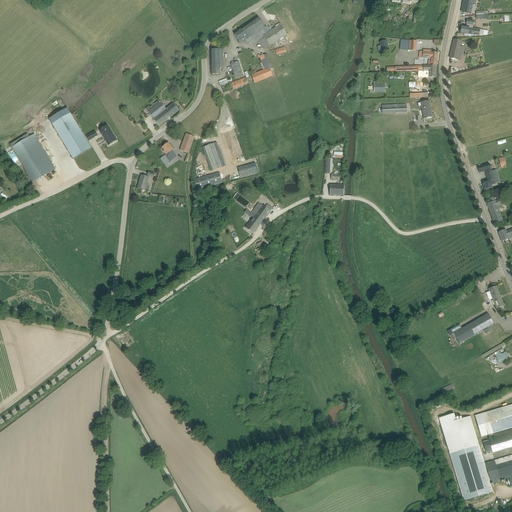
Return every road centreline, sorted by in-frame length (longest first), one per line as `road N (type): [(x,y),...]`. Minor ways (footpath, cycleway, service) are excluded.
road 1 (track): [(355,198),(292,206),(103,339)]
road 2 (secondary): [(491,230),(445,104),(442,70),(456,0)]
road 3 (track): [(355,198),(360,279),(416,410)]
road 4 (unclassified): [(132,162),(194,106),(209,41),(267,0)]
road 5 (unclassified): [(103,339),(132,162)]
road 6 (track): [(191,511),(108,354)]
road 7 (track): [(106,511),(103,339)]
road 8 (track): [(486,219),(400,233),(355,198)]
road 9 (unclassified): [(0,215),(112,162),(132,162)]
road 10 (unclassified): [(0,422),(103,339)]
